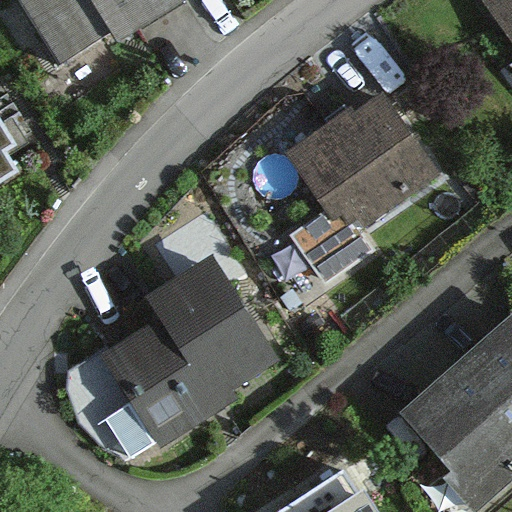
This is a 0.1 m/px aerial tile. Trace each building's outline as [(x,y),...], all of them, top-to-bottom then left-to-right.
[(23,0),(61,60),(114,27),(121,38),(181,0),(23,0)] [(511,0),(491,0),(511,30),(511,60),(511,61),(511,0)] [(345,234),(438,168),(373,77),(280,143),(345,234)] [(0,180),(18,169),(7,150),(18,144),(0,114),(0,180)] [(77,367),(73,388),(82,423),(103,450),(123,461),(156,440),(159,445),(237,398),(230,386),(278,355),(210,249),(147,289),(164,316),(104,352),(77,367)] [(473,511),(474,511),(511,479),(511,309),(399,408),(453,469),(443,477),(473,511)] [(368,511),(341,469),(273,511),(368,511)]
